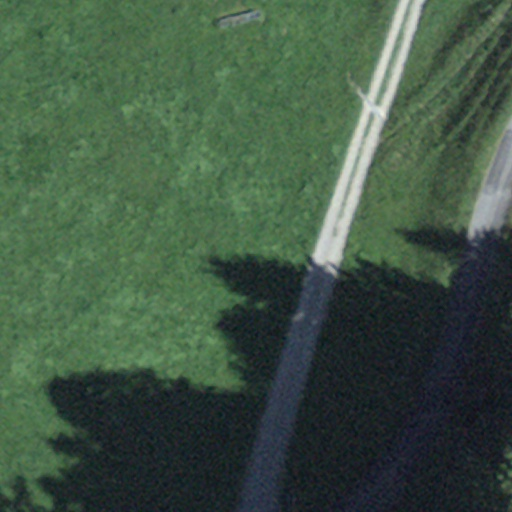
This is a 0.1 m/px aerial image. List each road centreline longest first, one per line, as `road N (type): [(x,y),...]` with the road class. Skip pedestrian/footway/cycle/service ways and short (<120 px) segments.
road 1 (track): [(255,511),(412,0)]
road 2 (unclassified): [(363,511),(431,415),(511,160)]
